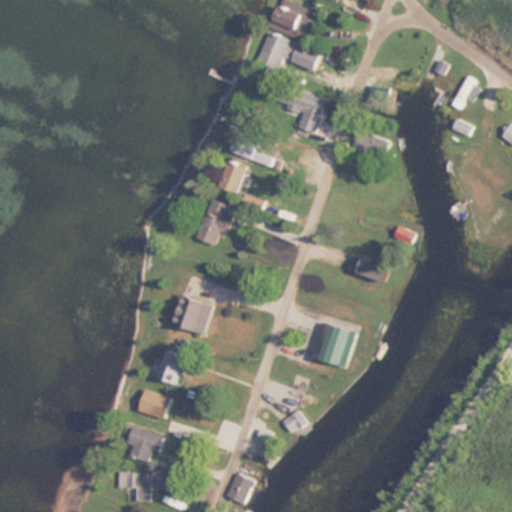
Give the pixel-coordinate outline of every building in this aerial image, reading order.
[(290,0),(281,0),(272,27),(304,39),(315,9),(290,0)] [(295,41),(272,31),(258,63),(281,73),(295,41)] [(316,69),(322,51),(299,44),(294,62),(316,69)] [(470,77),(454,103),(468,112),(484,85),(470,77)] [(318,132),(327,97),(281,84),(276,102),(305,111),(300,127),(318,132)] [(454,127),(470,134),(474,126),(457,120),(454,127)] [(511,124),(503,133),(511,141),(511,124)] [(220,187),(238,192),(243,174),(226,168),(220,187)] [(227,233),(236,205),(212,197),(198,238),(218,244),(222,232),(227,233)] [(392,265),(364,254),(358,272),(386,282),(392,265)] [(207,333),(215,304),(182,294),(173,323),(207,333)] [(368,354),(377,330),(358,323),(349,347),(368,354)] [(190,355),(168,348),(158,377),(180,384),(190,355)] [(172,395),(146,389),(141,412),(167,418),(172,395)] [(308,422),(299,410),(286,420),(294,432),(308,422)] [(129,441),(135,444),(132,455),(156,463),(165,437),(134,426),(129,441)] [(152,501),(152,472),(124,472),(124,487),(136,487),(136,501),(152,501)] [(248,505),(254,478),(235,473),(229,501),(248,505)]
